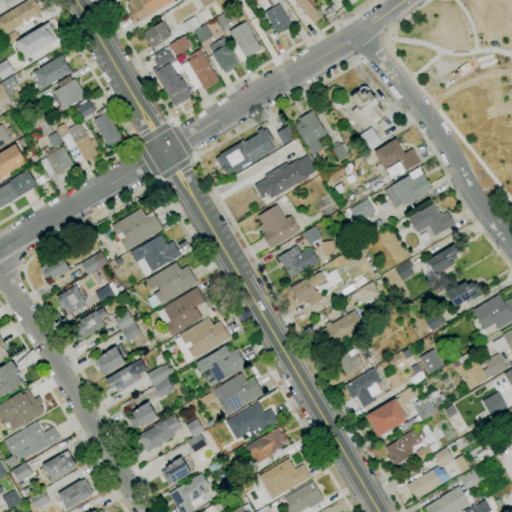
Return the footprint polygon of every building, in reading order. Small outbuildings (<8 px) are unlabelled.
[(2,36),(0,32),(0,16),(29,0),(34,0),(41,12),(17,26),(18,27),(2,36)] [(133,25),(127,15),(130,13),(127,8),(129,7),(126,2),(129,0),(172,0),(173,1),(151,14),(133,25)] [(313,24),(293,0),(306,0),(321,18),(313,24)] [(275,32),(273,28),(270,30),(268,26),(271,24),(264,12),(279,4),(290,24),(275,32)] [(228,10),(234,20),(221,28),(215,17),(228,10)] [(181,23),(194,16),(199,26),(187,33),(181,23)] [(261,24),(258,19),(264,16),(267,21),(261,24)] [(171,36),(162,41),(163,42),(151,49),(141,33),(152,27),(153,28),(165,21),(169,28),(167,29),(171,36)] [(25,59),(15,42),(48,22),(58,39),(25,59)] [(240,63),(228,42),(233,39),(229,31),(246,22),(261,49),(256,52),(256,53),(240,63)] [(200,43),(193,31),(204,25),(211,37),(200,43)] [(6,45),(3,38),(15,31),(18,38),(6,45)] [(184,36),(190,47),(175,56),(169,45),(184,36)] [(224,73),(221,68),(220,68),(209,49),(210,45),(224,37),(239,64),(224,73)] [(194,90),(180,65),(186,62),(186,61),(189,60),(187,56),(200,49),(218,81),(203,89),(201,86),(194,90)] [(173,106),(153,72),(155,71),(153,69),(157,67),(153,61),(169,51),(175,61),(169,65),(189,96),(173,106)] [(39,90),(35,83),(38,81),(32,72),(61,55),(71,71),(39,90)] [(0,62),(0,78),(12,73),(6,60),(0,62)] [(7,92),(1,83),(12,76),(18,85),(7,92)] [(63,108),(53,92),(75,78),(85,95),(63,108)] [(40,103),(36,96),(47,88),(52,96),(40,103)] [(364,126),(351,111),(355,107),(356,105),(350,98),(358,90),(361,93),(364,91),(366,93),(368,91),(378,102),(376,104),(382,111),(364,126)] [(337,110),(332,103),(336,99),(342,106),(337,110)] [(83,118),(77,108),(88,101),(95,111),(83,118)] [(106,145),(95,126),(96,126),(93,120),(97,117),(95,113),(105,108),(106,108),(108,111),(107,111),(107,112),(106,113),(120,137),(117,138),(118,140),(112,144),(111,142),(106,145)] [(311,155),(294,127),(301,123),(298,118),(311,111),(313,115),(314,114),(319,122),(318,122),(326,135),(318,140),(323,148),(311,155)] [(41,139),(36,130),(25,136),(18,123),(20,121),(18,117),(22,114),(25,118),(28,116),(31,120),(42,113),(53,131),(41,139)] [(84,161),(69,133),(61,137),(56,128),(64,123),(67,129),(79,122),(89,141),(94,138),(97,145),(93,147),(97,154),(84,161)] [(0,145),(0,124),(1,124),(10,140),(0,145)] [(282,144),(276,133),(288,125),(295,136),(282,144)] [(369,151),(358,136),(370,127),(381,142),(369,151)] [(226,175),(222,169),(221,170),(214,159),(219,156),(219,154),(243,140),(243,142),(257,134),(256,131),(261,128),(263,130),(266,128),(273,141),(270,143),(273,149),(250,163),(249,162),(241,166),(242,168),(233,172),(232,171),(226,175)] [(21,149),(17,141),(25,136),(29,144),(21,149)] [(399,160),(378,172),(374,166),(380,163),(373,152),(395,139),(404,153),(412,149),(420,162),(405,171),(399,160)] [(337,160),(329,147),(338,142),(339,145),(343,143),(349,153),(337,160)] [(0,180),(0,153),(15,144),(25,163),(0,178),(1,180),(0,180)] [(49,178),(39,161),(46,157),(42,149),(46,146),(49,150),(55,146),(57,150),(63,147),(73,164),(49,178)] [(264,206),(259,198),(261,198),(253,185),(265,178),(264,175),(286,162),(287,165),(297,159),(298,160),(307,154),(317,170),(307,175),(308,177),(275,196),(276,199),(264,206)] [(0,208),(0,183),(8,179),(9,181),(27,170),(37,186),(0,208)] [(394,209),(383,190),(391,186),(391,185),(409,175),(411,179),(422,173),(431,189),(402,205),(394,209)] [(375,212),(366,199),(348,209),(357,223),(367,216),(368,219),(373,216),(372,214),(375,212)] [(434,236),(428,226),(416,233),(408,218),(433,203),(441,217),(447,213),(454,224),(434,236)] [(269,249),(262,236),(264,235),(263,233),(262,234),(258,227),(262,224),(257,216),(276,204),(285,219),(290,216),(299,231),(269,249)] [(121,252),(115,243),(119,241),(119,239),(124,236),(122,233),(117,236),(111,226),(140,208),(146,218),(142,220),(142,222),(154,215),(162,229),(125,251),(125,250),(121,252)] [(364,239),(358,228),(368,222),(374,232),(364,239)] [(308,245),(301,234),(315,226),(321,237),(308,245)] [(144,275),(136,262),(135,263),(129,252),(160,235),(166,245),(172,241),(180,255),(169,262),(151,272),(151,271),(144,275)] [(324,255),(323,242),(332,241),(334,253),(324,255)] [(435,275),(426,261),(453,245),(458,253),(455,255),(456,257),(452,260),(454,264),(450,266),(435,275)] [(290,277),(283,266),(281,267),(279,263),(280,262),(277,257),(291,249),(295,246),(300,254),(310,248),(318,262),(304,271),(303,269),(290,277)] [(87,275),(80,263),(100,251),(107,263),(87,275)] [(53,280),(49,275),(45,278),(39,268),(44,265),(51,261),(50,260),(60,254),(69,270),(53,280)] [(401,281),(394,269),(408,261),(412,267),(410,269),(413,274),(401,281)] [(160,304),(154,293),(159,290),(156,286),(152,289),(146,280),(175,262),(180,270),(186,266),(196,283),(160,304)] [(310,306),(307,301),(303,303),(302,301),(298,303),(289,288),(304,279),(305,280),(319,271),(325,281),(317,285),(318,287),(315,289),(314,287),(313,288),(315,291),(317,290),(319,293),(318,294),(322,299),(310,306)] [(358,288),(365,301),(378,294),(371,281),(358,288)] [(102,305),(94,293),(111,282),(119,294),(102,305)] [(454,307),(445,293),(464,282),(466,285),(471,282),(473,285),(476,283),(481,291),(454,307)] [(67,315),(61,305),(55,297),(75,285),(85,304),(67,315)] [(170,336),(157,313),(163,309),(162,308),(196,287),(205,301),(195,307),(201,318),(170,336)] [(483,330),(472,311),(498,295),(503,303),(511,297),(511,320),(497,329),(494,323),(483,330)] [(81,340),(73,327),(80,323),(79,321),(95,311),(96,312),(102,308),(106,315),(100,319),(104,326),(81,340)] [(328,349),(318,332),(326,327),(324,324),(329,321),(331,324),(354,310),(359,319),(357,321),(361,329),(328,349)] [(127,342),(113,319),(127,311),(140,334),(127,342)] [(431,332),(424,320),(436,312),(439,318),(441,317),(445,323),(431,332)] [(193,360),(179,335),(209,319),(212,325),(220,321),(230,339),(193,360)] [(511,353),(508,347),(497,353),(491,343),(502,337),(501,335),(511,328),(511,353)] [(0,362),(0,337),(7,349),(5,350),(9,357),(0,362)] [(101,375),(94,361),(99,358),(98,357),(106,353),(105,352),(116,347),(121,345),(126,353),(121,356),(124,364),(107,373),(107,372),(101,375)] [(216,383),(213,377),(206,381),(195,363),(204,357),(205,358),(218,350),(218,349),(224,345),(229,353),(236,349),(246,366),(233,374),(233,373),(216,383)] [(345,374),(336,359),(353,349),(362,364),(357,368),(349,372),(345,374)] [(405,359),(401,352),(407,349),(411,356),(405,359)] [(428,374),(418,358),(432,349),(442,365),(428,374)] [(486,378),(481,371),(486,368),(483,362),(498,353),(507,368),(492,377),(491,375),(486,378)] [(113,392),(111,389),(110,389),(105,380),(140,359),(146,370),(137,375),(140,379),(121,390),(120,388),(113,392)] [(0,395),(22,387),(12,361),(0,366),(0,395)] [(153,385),(146,374),(159,366),(160,368),(165,364),(172,374),(153,385)] [(362,408),(356,396),(351,399),(344,386),(377,366),(390,388),(381,393),(380,392),(373,396),(375,400),(362,408)] [(511,385),(510,387),(503,374),(511,368),(511,385)] [(226,415),(211,391),(241,373),(245,381),(251,378),(252,380),(254,379),(262,394),(226,415)] [(402,404),(397,395),(412,385),(418,394),(402,404)] [(0,419),(6,431),(45,413),(37,396),(32,399),(27,389),(0,401),(0,419)] [(490,417),(481,401),(498,392),(507,407),(490,417)] [(421,421),(413,407),(414,407),(412,404),(426,395),(428,399),(427,399),(435,412),(421,421)] [(376,437),(364,416),(395,398),(407,420),(376,437)] [(140,428),(139,425),(134,428),(128,419),(133,416),(131,413),(138,409),(138,408),(147,402),(157,418),(140,428)] [(235,440),(225,422),(257,403),(261,410),(263,409),(265,412),(270,409),(278,421),(262,430),(264,432),(253,438),(249,432),(235,440)] [(448,418),(443,410),(452,405),(457,413),(448,418)] [(146,452),(138,436),(154,427),(153,425),(164,419),(164,420),(174,414),(181,427),(172,433),(174,436),(146,452)] [(192,437),(185,426),(196,419),(203,431),(200,433),(192,437)] [(18,460),(15,454),(13,455),(4,440),(35,421),(42,433),(53,427),(60,440),(49,446),(49,445),(33,455),(31,452),(18,460)] [(395,465),(391,459),(390,460),(388,457),(389,456),(384,448),(397,440),(396,439),(418,426),(425,437),(410,446),(412,450),(411,451),(413,454),(395,465)] [(257,464),(254,459),(253,459),(245,446),(276,428),(280,433),(283,432),(289,442),(285,445),(284,444),(274,450),(275,453),(257,464)] [(200,433),(206,445),(192,453),(185,441),(192,437),(200,433)] [(431,452),(428,446),(433,443),(437,449),(431,452)] [(420,461),(415,452),(427,445),(428,446),(431,452),(432,454),(420,461)] [(441,467),(433,455),(446,448),(453,459),(441,467)] [(51,481),(41,465),(59,455),(60,456),(61,455),(61,454),(67,450),(76,467),(51,481)] [(461,473),(453,460),(461,455),(469,468),(461,473)] [(169,486),(160,471),(172,464),(171,462),(181,457),(191,473),(169,486)] [(0,460),(1,459),(8,471),(6,472),(7,474),(0,478),(0,460)] [(272,499),(258,477),(288,459),(294,469),(302,464),(309,477),(272,499)] [(18,482),(11,471),(24,462),(31,473),(18,482)] [(416,498),(413,493),(411,494),(405,485),(437,466),(439,470),(442,468),(449,479),(416,498)] [(459,477),(472,469),(476,476),(481,473),(484,479),(466,490),(459,477)] [(186,511),(179,511),(167,494),(201,473),(209,486),(199,492),(201,496),(200,496),(203,501),(193,507),(193,508),(186,511)] [(227,491),(221,480),(232,474),(238,484),(227,491)] [(66,509),(57,495),(79,480),(80,481),(83,479),(92,493),(66,509)] [(298,511),(287,511),(284,507),(281,501),(284,499),(283,498),(312,481),(313,483),(315,482),(316,485),(315,486),(318,492),(320,491),(322,494),(320,495),(323,500),(321,501),(320,498),(310,504),(311,505),(307,508),(307,507),(298,511)] [(458,486),(462,493),(467,490),(474,501),(469,504),(469,505),(457,511),(426,511),(424,507),(440,497),(458,486)] [(36,509),(29,497),(42,489),(49,501),(36,509)] [(9,510),(1,497),(13,490),(21,502),(9,510)] [(487,511),(463,511),(485,500),(491,510),(487,511)] [(200,511),(212,505),(212,506),(219,502),(224,511),(200,511)]
